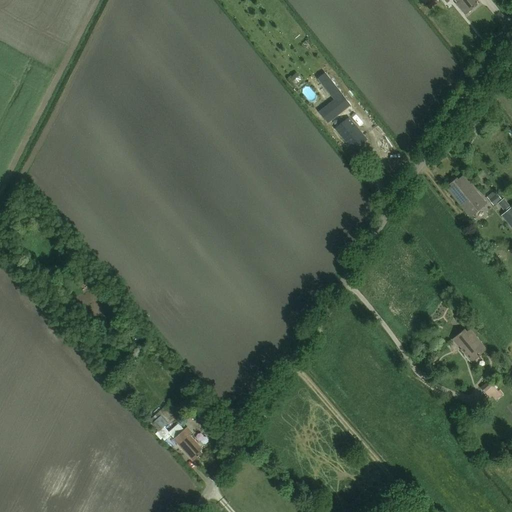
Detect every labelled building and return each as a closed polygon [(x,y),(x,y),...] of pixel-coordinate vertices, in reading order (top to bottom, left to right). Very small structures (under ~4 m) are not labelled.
[(430,9),(438,2),(436,0),(430,0),(426,4),(430,9)] [(478,0),(454,0),(457,3),(456,4),(465,15),(470,11),(478,5),(476,3),(479,1),(478,0)] [(350,105),(325,74),(319,79),(335,100),(320,112),(328,123),(350,105)] [(349,118),(335,129),(351,149),(354,146),(356,149),(367,140),(349,118)] [(451,187),(447,190),(470,218),(486,204),(463,176),(458,180),(457,178),(449,184),(451,187)] [(501,199),(497,194),(489,200),(493,205),(501,199)] [(510,206),(504,199),(498,204),(504,211),(510,206)] [(511,209),(511,208),(501,216),(511,229),(511,209)] [(464,329),(452,340),(472,363),(487,350),(470,330),(467,332),(464,329)] [(492,396),(496,400),(501,396),(496,389),(497,388),(491,379),(481,387),(490,398),(492,396)] [(169,425),(176,419),(173,416),(174,415),(171,410),(167,405),(150,421),(159,431),(156,434),(163,442),(171,435),(170,434),(164,427),(168,424),(169,425)] [(202,454),(199,451),(202,449),(189,435),(191,433),(186,428),(183,431),(179,427),(170,434),(171,435),(174,439),(173,440),(193,462),(202,454)]
